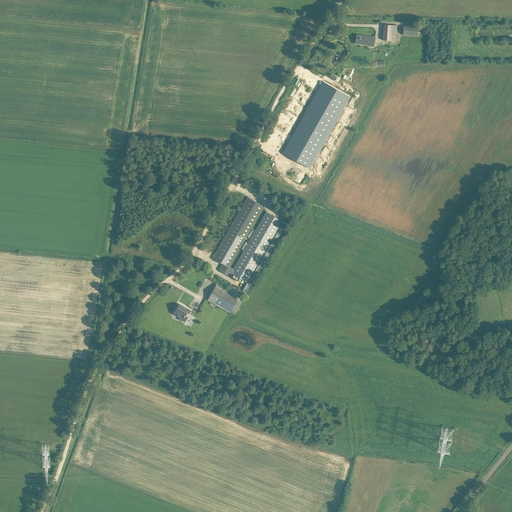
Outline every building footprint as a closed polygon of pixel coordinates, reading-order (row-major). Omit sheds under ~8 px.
[(383,40),(396,41),(397,25),(384,24),(383,40)] [(403,35),(418,36),(419,26),(403,25),(403,35)] [(356,35),(355,42),(363,43),(363,45),(373,46),(375,38),(356,35)] [(320,86),(315,83),(278,149),(305,164),(342,98),(346,101),(350,95),(324,80),(320,86)] [(247,197),(212,258),(222,264),(219,270),(223,272),(230,276),(231,273),(247,282),(242,291),(246,293),(287,223),(283,221),(266,212),(233,270),(228,267),(264,206),(252,199),(247,197)] [(219,304),(218,306),(230,312),(237,299),(226,292),(227,290),(216,284),(207,300),(210,301),(210,300),(219,304)] [(185,316),(189,309),(179,304),(174,313),(180,317),(179,319),(185,322),(187,317),(185,316)]
